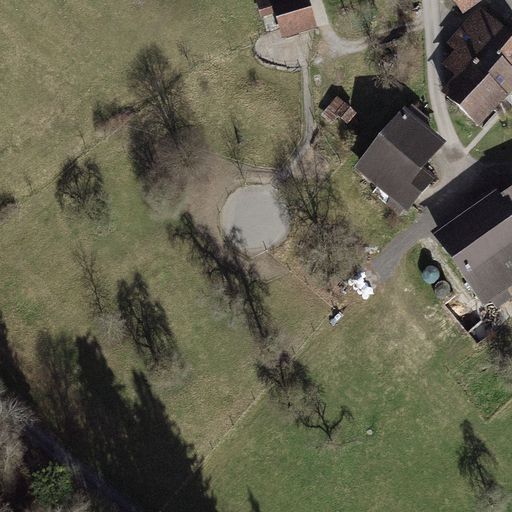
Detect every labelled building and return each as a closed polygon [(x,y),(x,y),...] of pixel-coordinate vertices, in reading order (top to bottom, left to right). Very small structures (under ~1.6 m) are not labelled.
[(308,0),(255,0),(256,0),(261,20),(276,16),(280,31),(283,40),(314,31),(318,30),(308,0)] [(451,0),(465,17),(488,0),(451,0)] [(449,44),(458,51),(510,98),(511,96),(511,37),(481,9),(449,44)] [(480,131),(510,98),(458,51),(443,67),(457,79),(442,96),(480,131)] [(448,146),(406,111),(356,171),(409,216),(438,181),(426,172),(448,146)] [(496,190),(431,235),(483,309),(511,288),(511,192),(502,199),(496,190)] [(333,279),(325,287),(340,301),(348,292),(333,279)]
